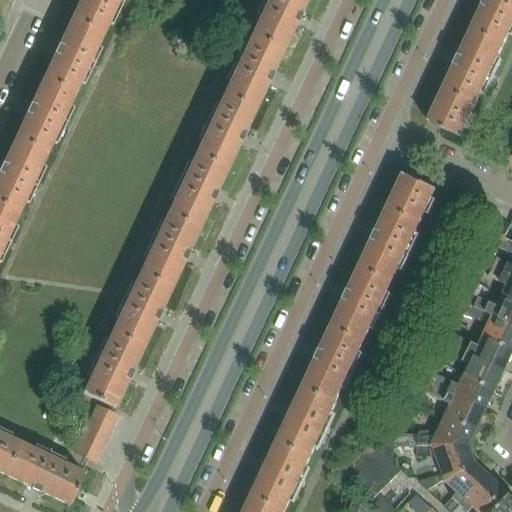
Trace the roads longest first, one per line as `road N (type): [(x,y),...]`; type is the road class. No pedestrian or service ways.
road 1 (primary): [(383,0),(137,511)]
road 2 (primary): [(168,511),(409,0)]
road 3 (residential): [(348,0),(122,480),(129,511)]
road 4 (residential): [(203,511),(381,133)]
road 5 (residential): [(381,133),(443,0)]
road 6 (unclassified): [(511,193),(381,133)]
